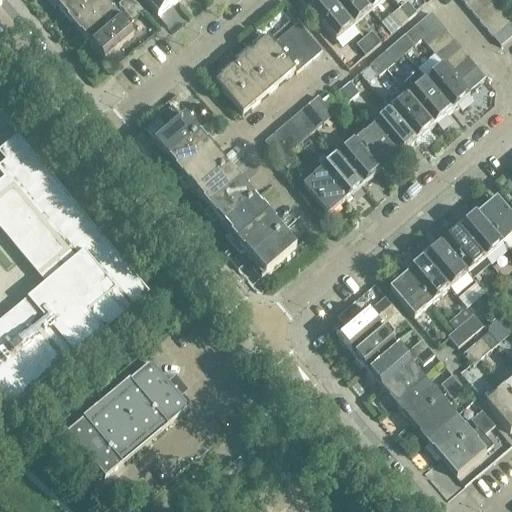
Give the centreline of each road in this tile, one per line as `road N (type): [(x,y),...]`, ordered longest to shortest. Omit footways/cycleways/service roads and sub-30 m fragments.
road 1 (residential): [(258,329),(511,119)]
road 2 (residential): [(258,329),(97,134)]
road 3 (residential): [(417,511),(258,329)]
road 4 (residential): [(97,134),(257,0)]
road 5 (residential): [(97,134),(0,18)]
